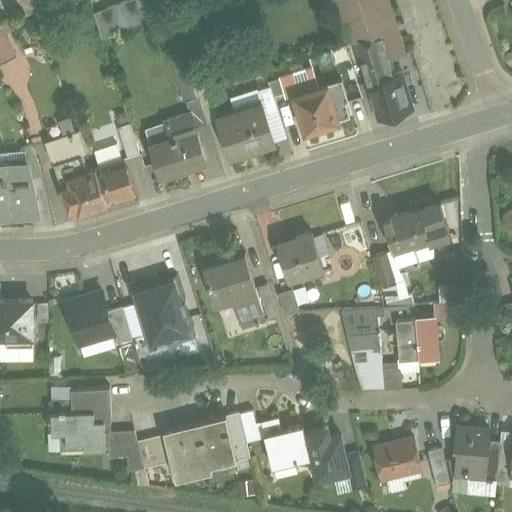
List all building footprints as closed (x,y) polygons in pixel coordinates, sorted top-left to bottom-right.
[(149,0),(126,0),(98,9),(107,34),(156,18),(149,0)] [(389,0),(333,0),(337,11),(336,11),(337,14),(338,14),(344,34),(344,36),(345,36),(347,41),(356,38),(369,80),(394,72),(390,57),(406,52),(389,0)] [(2,24),(0,25),(0,63),(18,55),(2,24)] [(369,80),(380,115),(412,105),(401,70),(394,72),(369,80)] [(220,111),(208,75),(194,79),(199,95),(208,122),(219,118),(218,113),(220,112),(220,111)] [(343,77),(320,85),(318,79),(294,87),(295,92),(306,130),(340,119),(340,117),(351,113),(346,100),(350,99),(343,77)] [(262,98),(220,111),(220,112),(218,113),(219,118),(231,153),(275,138),(259,88),(258,88),(262,98)] [(199,95),(187,99),(191,112),(192,111),(196,125),(208,122),(199,95)] [(191,112),(166,120),(167,121),(171,119),(176,135),(151,143),(162,174),(188,165),(188,164),(195,162),(195,163),(207,159),(196,125),(192,111),(191,112)] [(141,152),(131,122),(119,126),(129,156),(141,152)] [(88,151),(80,128),(45,140),(51,158),(53,158),(60,179),(69,176),(71,182),(62,185),(70,209),(79,206),(80,211),(108,202),(96,166),(89,168),(84,153),(88,151)] [(125,156),(96,166),(108,202),(137,193),(125,156)] [(9,165),(10,165),(10,162),(0,162),(0,212),(11,212),(12,212),(9,165)] [(39,213),(29,163),(10,165),(9,165),(12,212),(11,212),(12,215),(39,213)] [(422,206),(401,212),(400,210),(385,215),(400,262),(419,257),(414,242),(430,237),(431,240),(452,234),(441,201),(422,207),(422,206)] [(313,230),(279,241),(290,277),(324,266),(313,230)] [(387,250),(375,254),(383,282),(395,278),(387,250)] [(246,251),(204,264),(215,299),(233,293),(243,325),(267,318),(264,309),(257,285),(246,251)] [(182,268),(124,284),(141,349),(200,333),(182,268)] [(276,306),(268,281),(257,285),(264,309),(276,306)] [(301,309),(295,287),(280,290),(286,313),(301,309)] [(103,289),(69,299),(81,341),(113,332),(115,331),(109,309),(103,289)] [(33,299),(0,299),(0,339),(7,339),(7,346),(34,345),(33,299)] [(133,332),(125,304),(109,309),(115,331),(113,332),(117,344),(135,338),(133,332)] [(378,305),(365,306),(367,332),(380,331),(378,305)] [(365,306),(342,308),(349,333),(367,332),(365,306)] [(436,312),(416,314),(419,354),(439,352),(437,337),(442,336),(444,335),(446,333),(446,331),(446,329),(445,328),(444,326),(442,326),(441,325),(437,326),(436,312)] [(416,314),(397,315),(398,329),(394,329),(393,330),(391,332),(390,335),(391,336),(391,338),(393,339),(394,340),(395,340),(399,340),(400,355),(419,354),(416,314)] [(111,384),(72,386),(72,394),(53,395),(54,411),(60,411),(61,431),(66,430),(67,443),(85,442),(85,447),(109,446),(113,446),(112,429),(111,419),(113,419),(111,384)] [(261,437),(254,408),(241,411),(248,440),(261,437)] [(241,411),(240,410),(227,413),(237,458),(251,454),(248,440),(241,411)] [(227,413),(201,419),(212,464),(237,458),(227,413)] [(304,422),(283,427),(280,415),(272,416),(272,418),(264,420),(263,419),(262,419),(273,465),(274,465),(273,461),(295,456),(296,459),(312,456),(306,430),(304,422)] [(201,419),(164,428),(165,431),(171,459),(175,473),(212,464),(201,419)] [(491,427),(458,424),(456,445),(462,446),(460,464),(466,465),(465,475),(486,477),(490,438),(491,427)] [(331,434),(329,427),(329,426),(328,425),(326,425),(306,430),(312,456),(317,477),(335,473),(336,478),(351,475),(349,469),(351,469),(347,452),(342,432),(331,434)] [(135,428),(112,429),(113,446),(109,446),(110,455),(128,454),(128,453),(141,452),(135,428)] [(165,431),(138,438),(141,452),(144,465),(171,459),(165,431)] [(415,435),(375,445),(382,475),(423,465),(415,435)] [(501,439),(490,438),(486,477),(498,478),(498,470),(501,439)] [(511,461),(511,439),(501,439),(498,470),(511,471),(511,461)] [(443,445),(429,448),(437,483),(451,480),(443,445)] [(368,484),(360,449),(347,452),(351,469),(349,469),(351,475),(354,487),(368,484)] [(141,452),(128,453),(128,454),(129,469),(144,465),(141,452)]
